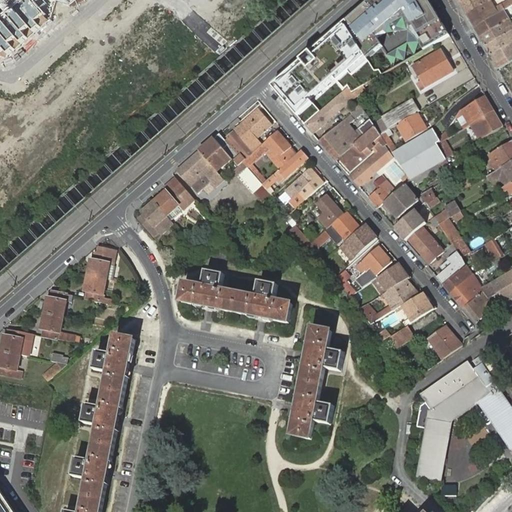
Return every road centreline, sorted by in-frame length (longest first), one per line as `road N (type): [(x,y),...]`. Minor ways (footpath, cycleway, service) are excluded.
road 1 (residential): [(467,330),(258,86)]
road 2 (residential): [(168,332),(261,351),(275,368),(272,381),(254,389),(160,372)]
road 3 (residential): [(258,86),(111,215)]
road 4 (residential): [(111,215),(0,313)]
road 5 (residential): [(160,372),(132,511)]
road 6 (residential): [(511,116),(444,0)]
road 7 (residential): [(111,215),(155,277),(168,332)]
road 8 (residential): [(357,0),(258,86)]
road 9 (unknown): [(0,77),(20,74),(102,0)]
